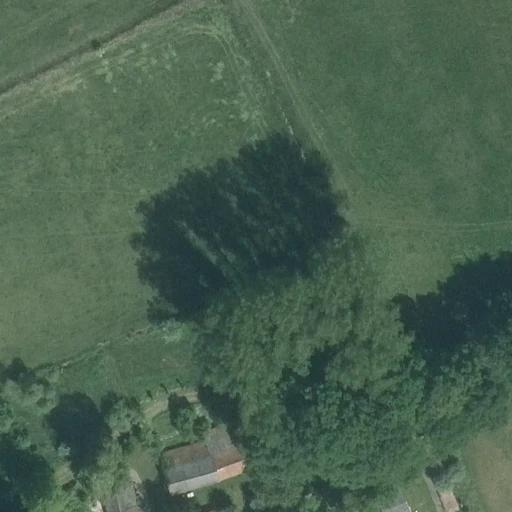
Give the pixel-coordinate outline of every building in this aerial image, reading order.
[(171,492),(219,477),(268,458),(248,414),(202,430),(205,439),(160,452),(171,492)] [(410,440),(400,444),(411,471),(421,467),(410,440)] [(129,491),(124,470),(100,475),(108,511),(135,511),(130,491),(129,491)] [(446,477),(435,481),(447,511),(458,508),(446,477)] [(202,511),(227,511),(225,503),(202,511)]
